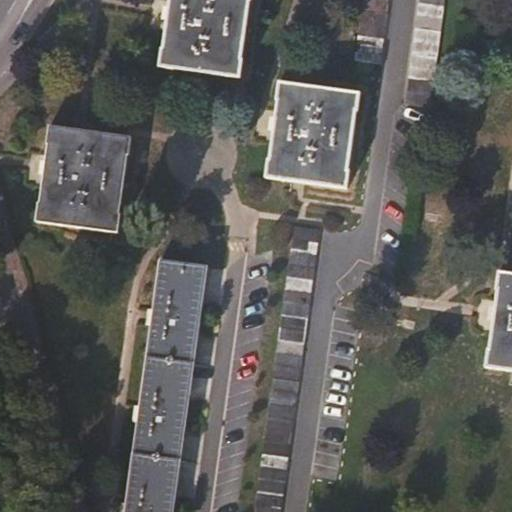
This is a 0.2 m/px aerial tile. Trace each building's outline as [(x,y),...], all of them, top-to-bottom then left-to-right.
[(250,0),(170,0),(168,22),(161,67),(238,78),(250,0)] [(388,0),(362,0),(355,61),(380,64),(388,0)] [(419,0),(405,104),(430,107),(445,0),(419,0)] [(358,94),(281,84),(274,137),(268,178),(345,189),(358,94)] [(128,140),(51,128),(44,176),(37,224),(115,235),(128,140)] [(293,229),(254,511),(279,511),(318,232),(293,229)] [(161,263),(125,511),(172,511),(207,269),(161,263)] [(511,274),(500,273),(494,318),(488,367),(511,370),(511,274)]
